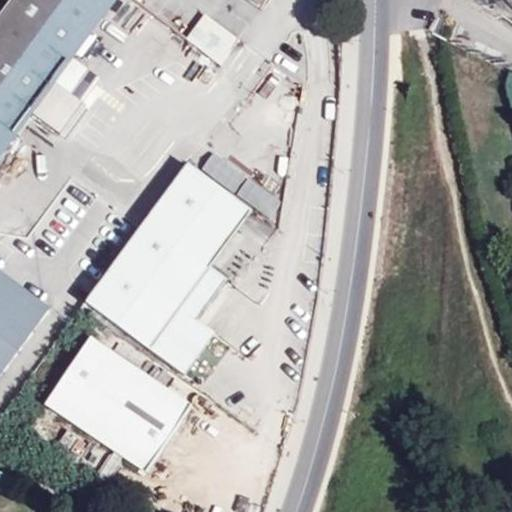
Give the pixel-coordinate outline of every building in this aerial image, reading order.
[(0,375),(48,309),(0,273),(0,129),(15,108),(39,124),(56,99),(33,82),(51,57),(63,65),(111,0),(10,0),(0,14),(0,375)] [(243,0),(258,9),(263,0),(243,0)] [(204,17),(185,44),(220,69),(239,43),(204,17)] [(201,269),(244,211),(181,164),(137,224),(201,269)] [(201,269),(137,224),(110,261),(191,321),(219,282),(201,269)] [(191,321),(110,261),(78,304),(176,379),(209,334),(191,321)] [(190,411),(82,336),(33,406),(142,481),(190,411)]
